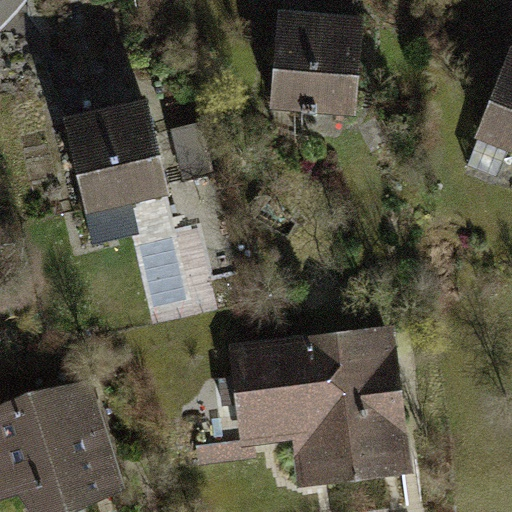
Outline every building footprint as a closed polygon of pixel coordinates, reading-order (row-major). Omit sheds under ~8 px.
[(363,24),(284,19),(278,113),(356,119),(363,24)] [(511,64),(482,146),(511,157),(511,64)] [(150,97),(72,115),(94,208),(172,190),(150,97)] [(400,321),(240,341),(253,441),(299,435),(304,480),(418,466),(400,321)] [(102,377),(0,406),(0,476),(4,490),(34,482),(42,511),(52,511),(134,488),(102,377)]
